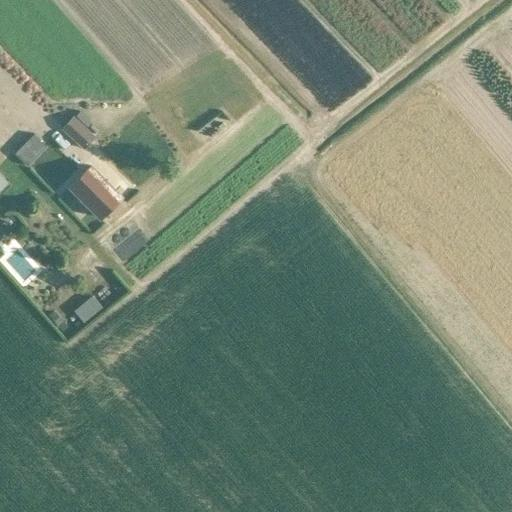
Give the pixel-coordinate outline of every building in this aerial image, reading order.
[(74,117),(63,129),(84,148),(95,136),(94,135),(88,129),(74,117)] [(28,166),(47,146),(35,134),(15,153),(28,166)] [(70,187),(84,201),(100,217),(122,197),(106,180),(92,165),(70,187)] [(0,190),(9,182),(0,172),(0,190)] [(19,240),(8,250),(15,258),(9,263),(32,289),(50,274),(19,240)]
